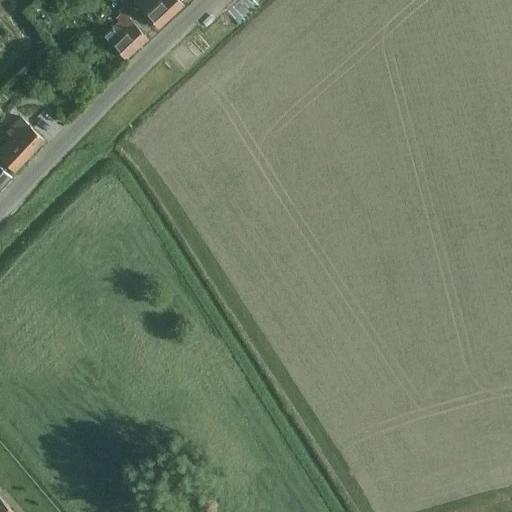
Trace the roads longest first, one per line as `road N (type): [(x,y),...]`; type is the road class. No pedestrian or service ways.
road 1 (track): [(114,178),(330,511)]
road 2 (residential): [(0,208),(216,0)]
